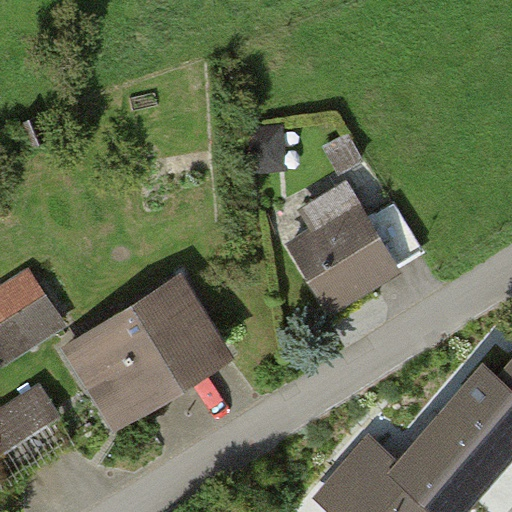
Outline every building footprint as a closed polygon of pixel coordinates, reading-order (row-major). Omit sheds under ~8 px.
[(258,179),(289,178),(287,134),(256,136),(258,179)] [(353,144),(329,154),(341,181),(365,171),(353,144)] [(330,319),(430,257),(399,208),(371,225),(349,190),(305,217),(313,230),(285,248),(330,319)] [(0,294),(0,360),(62,321),(31,275),(0,294)] [(138,404),(224,351),(180,281),(74,347),(97,383),(117,371),(138,404)] [(511,366),(502,378),(485,364),(401,463),(372,438),(334,482),(369,511),(457,511),(511,448),(511,366)] [(39,395),(0,417),(0,445),(5,455),(57,425),(39,395)]
